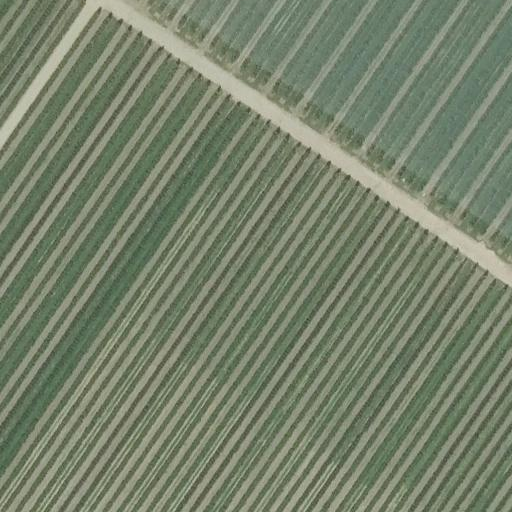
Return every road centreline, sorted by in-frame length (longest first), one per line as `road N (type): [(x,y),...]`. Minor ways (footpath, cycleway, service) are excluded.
road 1 (track): [(101,0),(511,279)]
road 2 (track): [(92,0),(0,137)]
